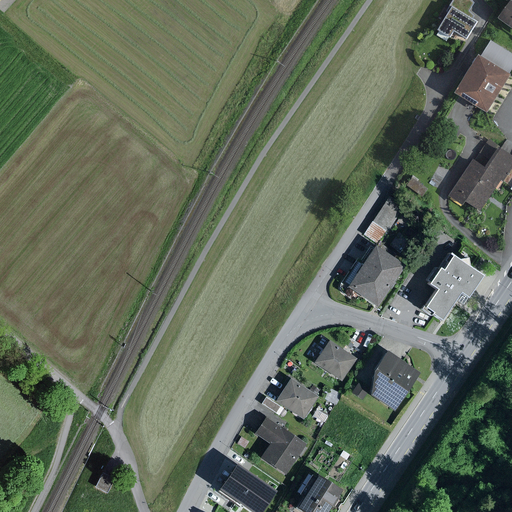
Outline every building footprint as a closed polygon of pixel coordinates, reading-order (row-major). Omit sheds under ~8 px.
[(468,12),(474,2),(471,0),(453,0),(446,12),(448,14),(438,30),(451,38),(454,32),(467,40),(478,22),(473,18),(474,17),(468,12)] [(511,0),(510,2),(499,18),(511,27),(511,0)] [(481,55),(479,54),(455,93),(487,113),(511,74),(509,73),(511,68),(511,53),(491,40),(481,55)] [(511,154),(487,139),(449,196),(464,206),(467,202),(480,211),(495,188),(498,190),(504,181),(511,186),(511,187),(510,190),(511,190),(511,154)] [(421,181),(413,176),(407,187),(415,192),(421,181)] [(406,203),(390,193),(365,232),(379,241),(387,228),(389,229),(406,203)] [(404,211),(397,221),(406,227),(413,217),(404,211)] [(379,249),(373,245),(371,247),(370,246),(360,260),(357,258),(340,284),(339,289),(342,293),(348,297),(352,292),(375,307),(403,265),(393,259),(396,254),(382,245),(379,249)] [(462,259),(452,252),(441,269),(438,267),(430,279),(433,281),(431,284),(439,289),(428,306),(427,305),(424,309),(434,316),(436,314),(445,320),(459,299),(467,304),(487,275),(473,266),(471,257),(462,259)] [(340,382),(356,359),(328,340),(312,364),(340,382)] [(418,373),(384,351),(370,372),(368,395),(392,412),(416,377),(418,373)] [(308,391),(289,378),(273,402),(302,420),(318,397),(316,395),(319,390),(312,385),(308,391)] [(368,391),(357,383),(351,393),(362,400),(368,391)] [(340,394),(330,389),(324,400),(335,405),(339,396),(340,394)] [(283,409),(265,397),(260,404),(278,416),(283,409)] [(328,413),(318,407),(313,415),(323,421),(328,413)] [(305,444),(264,417),(253,434),(268,444),(259,458),(284,475),(305,444)] [(254,473),(246,468),(234,486),(242,492),(236,501),(251,511),(264,511),(268,507),(270,508),(275,501),(273,500),(278,492),(282,495),(287,487),(280,483),(276,489),(254,474),(254,473)] [(113,479),(102,473),(94,488),(106,493),(113,479)] [(341,490),(316,475),(314,477),(308,474),(296,493),(302,497),(294,509),(299,511),(326,511),(331,505),(333,506),(339,497),(337,496),(341,490)]
